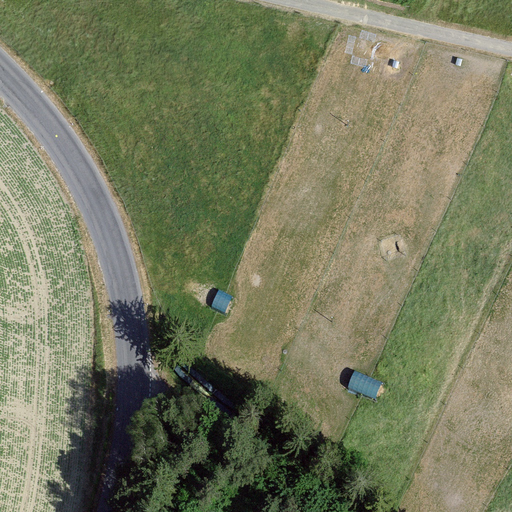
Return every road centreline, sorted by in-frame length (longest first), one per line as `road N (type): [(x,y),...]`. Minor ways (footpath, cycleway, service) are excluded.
road 1 (tertiary): [(0,72),(67,149),(122,273),(135,381),(112,511)]
road 2 (track): [(290,0),(511,49)]
